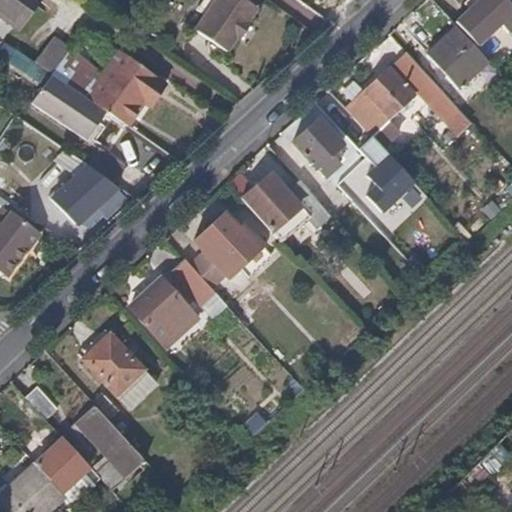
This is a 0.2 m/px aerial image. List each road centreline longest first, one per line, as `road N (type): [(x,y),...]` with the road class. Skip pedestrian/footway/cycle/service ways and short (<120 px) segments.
road 1 (residential): [(383,0),(8,347)]
road 2 (unknown): [(241,131),(74,0)]
